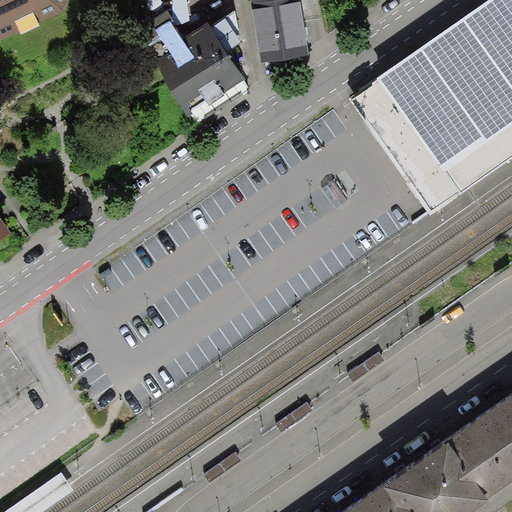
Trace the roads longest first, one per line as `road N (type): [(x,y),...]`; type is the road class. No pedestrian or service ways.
road 1 (residential): [(444,0),(0,309)]
road 2 (residential): [(511,361),(295,511)]
